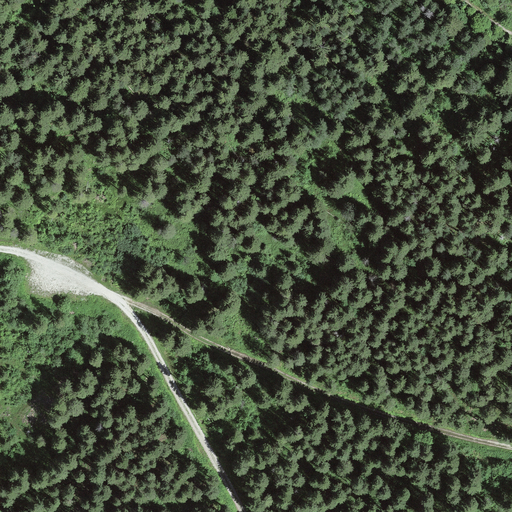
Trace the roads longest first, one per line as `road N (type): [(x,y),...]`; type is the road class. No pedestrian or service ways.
road 1 (track): [(511,448),(362,410),(113,294)]
road 2 (track): [(240,511),(156,353),(113,294)]
road 3 (track): [(113,294),(0,249)]
